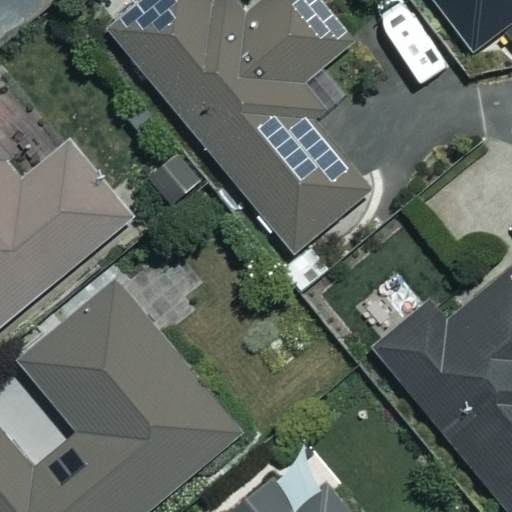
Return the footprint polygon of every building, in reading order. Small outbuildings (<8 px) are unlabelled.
[(352,35),(323,0),(244,0),(227,14),(215,0),(144,0),(111,27),(294,249),(369,187),(288,88),(352,35)] [(511,0),(447,0),(482,46),(511,22),(511,0)] [(29,175),(0,140),(0,322),(130,215),(69,142),(29,175)] [(511,268),(454,315),(439,297),(380,345),(511,511),(511,268)] [(147,511),(244,429),(115,278),(20,359),(80,430),(35,468),(0,426),(0,511),(147,511)] [(229,511),(361,511),(332,478),(293,511),(267,480),(229,511)]
